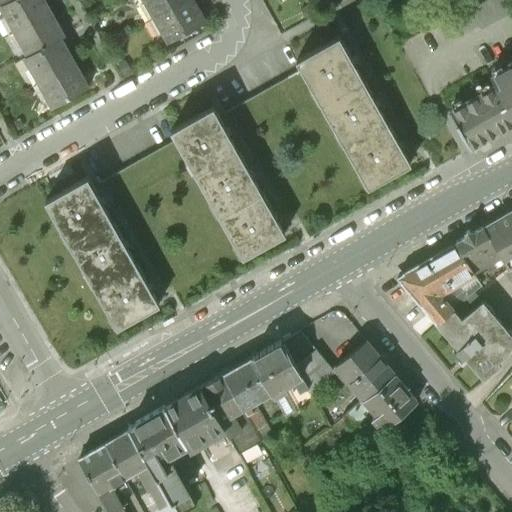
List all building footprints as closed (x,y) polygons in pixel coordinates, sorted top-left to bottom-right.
[(3,8),(16,31),(57,9),(51,0),(16,0),(8,5),(3,8)] [(146,0),(157,19),(192,0),(146,0)] [(198,0),(192,0),(157,19),(170,43),(210,22),(198,0)] [(57,9),(16,31),(31,57),(67,36),(71,34),(57,9)] [(28,58),(41,82),(81,60),(67,36),(31,57),(28,58)] [(375,79),(352,37),(309,61),(315,72),(332,102),(375,79)] [(41,82),(55,108),(95,86),(81,60),(41,82)] [(500,86),(511,108),(511,65),(494,75),(500,86)] [(315,72),(233,117),(273,188),(354,142),(315,72)] [(375,79),(332,102),(354,142),(397,118),(375,79)] [(451,112),(470,147),(511,124),(511,108),(500,86),(451,112)] [(228,109),(186,132),(190,140),(209,172),(251,149),(233,117),(228,109)] [(354,142),(378,184),(421,160),(397,118),(354,142)] [(190,140),(104,188),(143,258),(230,212),(190,140)] [(230,212),(273,188),(251,149),(209,172),(230,212)] [(99,179),(58,201),(79,239),(119,216),(104,188),(99,179)] [(230,212),(252,252),(295,228),(273,188),(230,212)] [(511,268),(511,213),(479,233),(498,263),(504,273),(511,268)] [(119,216),(79,239),(102,281),(143,258),(119,216)] [(498,263),(479,233),(456,247),(477,278),(498,263)] [(477,278),(456,247),(410,279),(440,322),(458,309),(450,297),(470,283),(474,289),(481,284),(477,278)] [(102,281),(124,320),(165,298),(143,258),(102,281)] [(440,322),(480,377),(511,353),(511,340),(485,305),(466,319),(458,309),(440,322)] [(284,344),(307,381),(312,389),(335,374),(330,366),(308,329),(284,344)] [(390,373),(364,341),(330,366),(335,374),(355,401),(390,373)] [(284,344),(251,363),(272,400),(284,421),(294,416),(285,401),(295,395),(292,390),(307,381),(284,344)] [(270,438),(255,410),(272,400),(251,363),(223,379),(260,444),(270,438)] [(390,373),(355,401),(378,429),(413,401),(390,373)] [(199,393),(245,472),(269,458),(260,444),(223,379),(199,393)] [(199,393),(159,416),(182,456),(222,433),(199,393)] [(128,434),(151,474),(172,511),(179,511),(193,505),(169,463),(182,456),(159,416),(128,434)] [(107,447),(124,477),(130,486),(151,474),(128,434),(107,447)] [(465,457),(448,439),(432,451),(449,470),(465,457)] [(107,511),(124,511),(109,486),(124,477),(107,447),(78,464),(107,511)]
